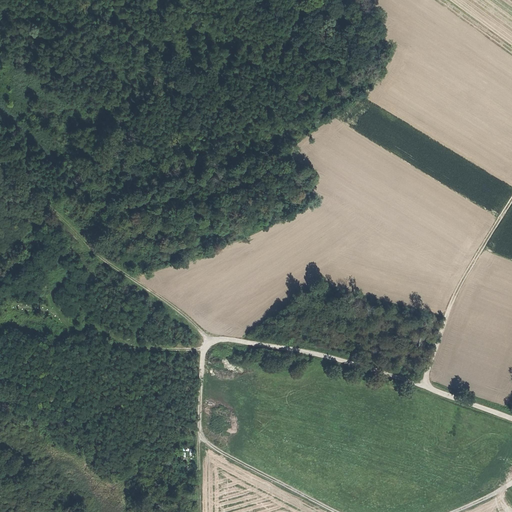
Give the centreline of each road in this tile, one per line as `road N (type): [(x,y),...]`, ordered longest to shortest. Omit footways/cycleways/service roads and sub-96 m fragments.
road 1 (track): [(511,417),(363,366),(209,339)]
road 2 (track): [(209,339),(101,258),(0,156)]
road 3 (track): [(422,384),(460,282),(511,195)]
road 4 (track): [(204,349),(139,348),(74,326),(54,303)]
road 5 (track): [(200,437),(338,511)]
